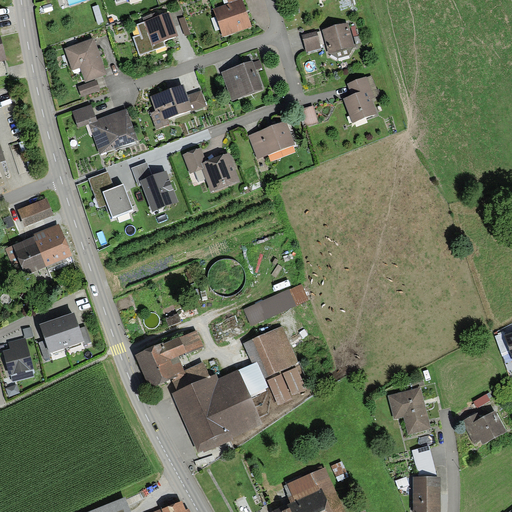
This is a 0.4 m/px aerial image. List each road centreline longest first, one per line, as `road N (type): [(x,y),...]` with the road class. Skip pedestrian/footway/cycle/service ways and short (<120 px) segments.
road 1 (tertiary): [(61,179),(117,349),(199,511)]
road 2 (residential): [(278,34),(297,100),(113,170)]
road 3 (tertiary): [(21,0),(61,179)]
road 4 (residential): [(278,34),(120,89)]
road 5 (track): [(0,407),(117,349)]
